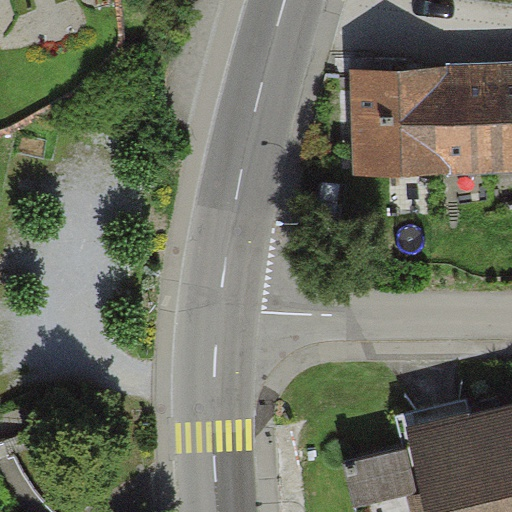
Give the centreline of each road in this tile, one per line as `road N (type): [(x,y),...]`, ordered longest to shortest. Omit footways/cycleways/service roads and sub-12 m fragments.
road 1 (primary): [(289,0),(246,155),(220,312)]
road 2 (residential): [(220,312),(511,315)]
road 3 (primary): [(220,312),(214,438),(221,511)]
